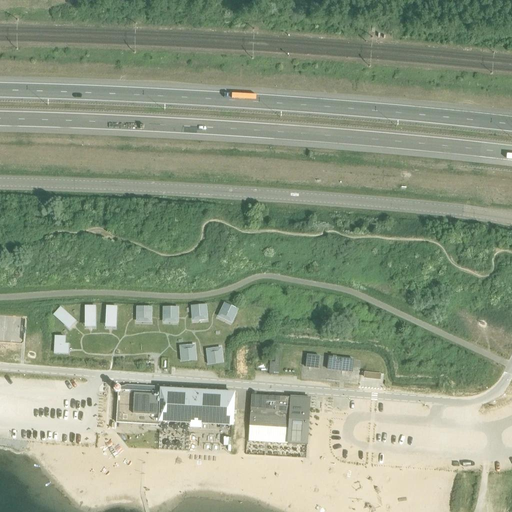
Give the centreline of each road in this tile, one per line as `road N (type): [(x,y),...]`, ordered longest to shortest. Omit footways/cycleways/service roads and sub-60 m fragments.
road 1 (unclassified): [(0,184),(353,202),(511,222)]
road 2 (trunk): [(0,119),(511,153)]
road 3 (trunk): [(511,124),(0,90)]
